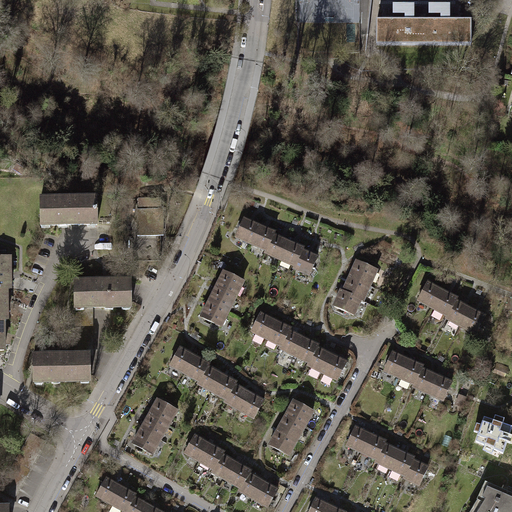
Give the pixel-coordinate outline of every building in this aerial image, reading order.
[(404,25),(414,25),(414,0),(405,0),(405,8),(393,8),(393,19),(404,19),(404,25)] [(440,25),(451,25),(451,9),(429,9),(429,19),(440,19),(440,25)] [(376,49),(424,49),(424,25),(414,25),(404,25),(377,24),(376,49)] [(440,25),(424,25),(424,49),(471,49),(471,25),(451,25),(440,25)] [(97,199),(40,199),(40,225),(97,225),(97,199)] [(138,210),(138,234),(162,233),(161,199),(157,199),(157,200),(150,200),(150,199),(138,199),(138,203),(139,203),(139,208),(139,210),(138,210)] [(236,238),(251,244),(259,226),(244,220),(236,238)] [(251,244),(266,250),(272,236),(273,232),(259,226),(251,244)] [(264,254),(280,260),(287,242),(272,236),(266,250),(264,254)] [(280,260),(294,266),(301,250),(301,248),(287,242),(280,260)] [(317,256),(301,250),(294,266),(293,268),(308,275),(317,256)] [(0,257),(0,272),(10,273),(10,257),(0,257)] [(357,261),(350,277),(369,285),(376,270),(357,261)] [(224,271),(216,287),(235,296),(243,281),(224,271)] [(10,288),(10,273),(0,272),(0,288),(6,288),(10,288)] [(350,277),(343,292),(361,300),(362,300),(369,285),(350,277)] [(75,282),(75,307),(91,307),(131,307),(131,282),(75,282)] [(418,300),(433,308),(442,291),(427,283),(418,300)] [(216,287),(208,302),(227,312),(235,296),(216,287)] [(354,315),(361,300),(343,292),(341,291),(334,306),(354,315)] [(457,299),(442,291),(433,308),(447,316),(455,301),(457,299)] [(446,318),(460,326),(470,309),(455,301),(447,316),(446,318)] [(219,327),(227,312),(208,302),(200,317),(219,327)] [(75,307),(75,316),(92,315),(91,307),(75,307)] [(485,317),(470,309),(460,326),(475,334),(485,317)] [(252,331),(267,339),(276,321),(261,314),(252,331)] [(75,316),(75,324),(92,324),(92,315),(75,316)] [(290,329),(276,321),(267,339),(281,346),(288,331),(290,329)] [(280,348),(295,355),(303,339),(288,331),(281,346),(280,348)] [(75,339),(75,347),(92,347),(92,339),(75,339)] [(317,346),(303,339),(295,355),(308,362),(316,347),(317,346)] [(92,355),(92,347),(75,347),(75,356),(90,355),(92,355)] [(307,365),(322,372),(331,355),(316,347),(308,362),(307,365)] [(170,365),(184,373),(194,357),(180,348),(170,365)] [(383,371),(400,378),(408,360),(391,352),(383,371)] [(75,356),(33,356),(33,381),(90,381),(90,355),(75,356)] [(346,362),(331,355),(322,372),(337,380),(346,362)] [(208,365),(194,357),(184,373),(198,381),(207,367),(208,365)] [(422,366),(408,360),(400,378),(414,384),(421,368),(422,366)] [(508,368),(497,364),(494,372),(505,376),(508,368)] [(197,383),(212,391),(221,375),(207,367),(198,381),(197,383)] [(413,387),(428,394),(436,375),(421,368),(414,384),(413,387)] [(235,383),(221,375),(212,391),(226,400),(235,385),(235,383)] [(451,381),(436,375),(428,394),(443,400),(451,381)] [(225,401),(239,409),(249,393),(235,385),(226,400),(225,401)] [(263,401),(249,393),(239,409),(254,418),(263,401)] [(158,400),(150,415),(168,425),(177,410),(158,400)] [(295,401),(286,416),(304,427),(313,411),(295,401)] [(150,415),(141,429),(160,440),(168,425),(150,415)] [(286,416),(278,431),(296,441),(304,427),(286,416)] [(476,442),(503,454),(511,428),(511,427),(503,424),(505,420),(495,416),(494,421),(484,418),(481,426),(477,424),(474,432),(479,434),(476,442)] [(151,454),(160,440),(141,429),(133,444),(151,454)] [(347,446),(362,453),(370,436),(354,429),(347,446)] [(288,456),(296,441),(278,431),(269,446),(288,456)] [(31,434),(27,441),(41,449),(45,442),(31,434)] [(185,453),(199,461),(209,445),(195,436),(185,453)] [(385,442),(370,436),(362,453),(377,459),(383,445),(385,442)] [(37,456),(41,449),(27,441),(23,448),(37,456)] [(199,461),(213,469),(221,455),(223,453),(209,445),(199,461)] [(398,452),(383,445),(377,459),(376,463),(390,469),(398,452)] [(23,448),(19,454),(33,462),(37,456),(23,448)] [(412,458),(398,452),(390,469),(405,475),(412,460),(412,458)] [(29,470),(33,462),(19,454),(15,462),(29,470)] [(236,463),(221,455),(213,469),(212,471),(226,480),(236,463)] [(427,467),(412,460),(405,475),(403,478),(419,485),(427,467)] [(15,462),(11,469),(25,477),(29,470),(15,462)] [(226,480),(240,488),(248,473),(250,471),(236,463),(226,480)] [(22,483),(25,477),(11,469),(8,475),(22,483)] [(263,482),(248,473),(240,488),(239,490),(253,498),(263,482)] [(8,475),(4,482),(18,489),(22,483),(8,475)] [(96,496),(111,504),(121,487),(106,478),(96,496)] [(472,511),(511,511),(511,493),(485,481),(477,500),(479,501),(472,511)] [(0,489),(14,497),(18,489),(4,482),(0,488),(0,489)] [(277,490),(263,482),(253,498),(267,507),(277,490)] [(135,494),(121,487),(111,504),(125,511),(133,498),(135,494)] [(143,511),(148,505),(133,498),(125,511),(143,511)] [(308,511),(327,511),(330,506),(314,499),(308,511)]
